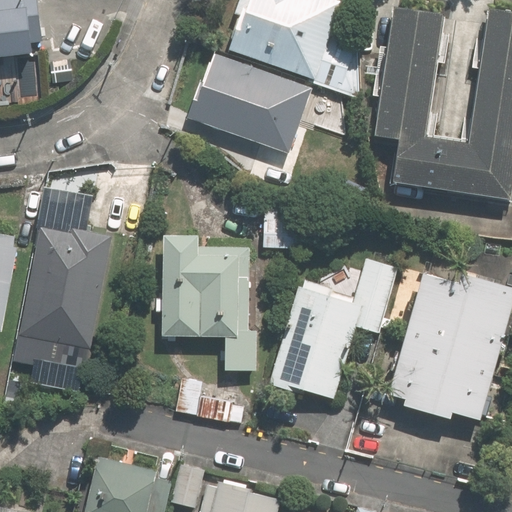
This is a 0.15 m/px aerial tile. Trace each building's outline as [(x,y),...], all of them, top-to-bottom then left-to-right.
[(0,0),(0,40),(47,35),(43,0),(0,0)] [(229,49),(314,78),(340,0),(339,0),(245,0),(240,15),(229,49)] [(445,15),(394,8),(376,135),(399,138),(393,181),(511,197),(511,11),(488,8),(469,143),(428,137),(445,15)] [(188,120),(289,153),(312,86),(211,52),(188,120)] [(262,208),(261,250),(302,251),(303,209),(262,208)] [(41,226),(19,334),(91,348),(112,240),(41,226)] [(0,234),(0,330),(3,331),(18,237),(0,234)] [(163,234),(162,336),(225,337),(225,370),(256,370),(257,328),(247,328),(248,248),(197,247),(197,234),(163,234)] [(295,288),(268,382),(332,400),(353,325),(379,332),(397,267),(365,258),(352,304),(295,288)] [(424,274),(390,393),(405,397),(403,405),(451,418),(453,411),(479,418),(511,302),(511,286),(467,274),(464,285),(424,274)] [(147,511),(156,470),(97,458),(86,511),(147,511)] [(204,471),(180,465),(169,504),(192,511),(204,471)] [(204,482),(196,511),(276,511),(279,501),(204,482)]
